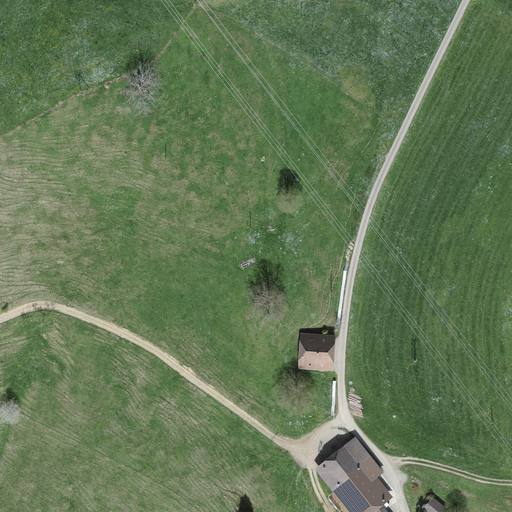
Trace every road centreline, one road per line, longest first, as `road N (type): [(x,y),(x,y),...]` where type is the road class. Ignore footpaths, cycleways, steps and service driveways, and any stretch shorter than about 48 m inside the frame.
road 1 (track): [(466,0),(363,224),(343,328),(344,420),(388,464),(400,492)]
road 2 (track): [(309,451),(256,426),(174,363),(102,324),(46,305),(0,317)]
road 3 (track): [(511,484),(425,463),(388,464)]
